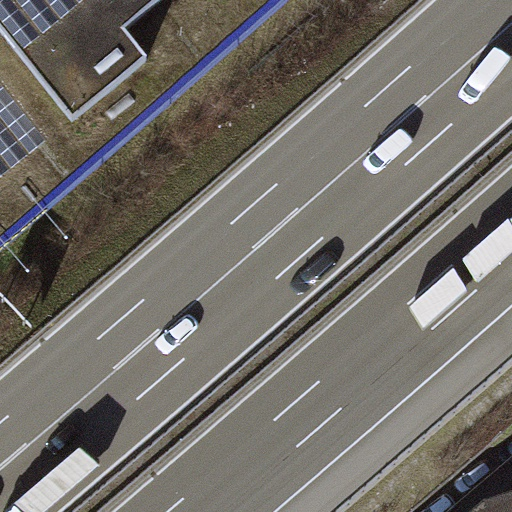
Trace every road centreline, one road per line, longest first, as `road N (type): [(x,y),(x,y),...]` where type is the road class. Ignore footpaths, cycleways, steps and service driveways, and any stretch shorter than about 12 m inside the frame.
road 1 (motorway): [(511,24),(0,470)]
road 2 (motorway): [(196,511),(511,237)]
